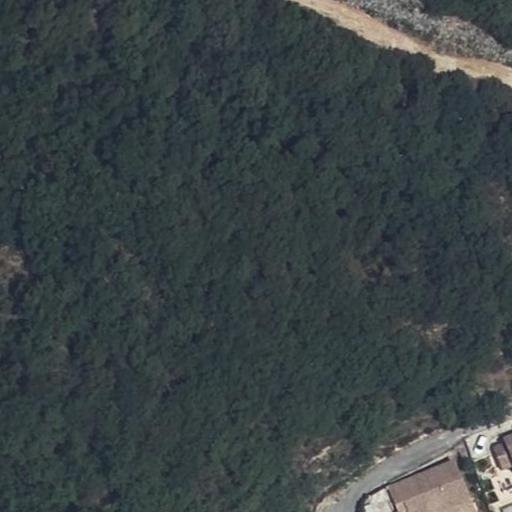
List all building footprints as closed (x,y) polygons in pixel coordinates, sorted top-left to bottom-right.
[(511,437),(507,439),(511,450),(511,452),(495,459),(501,470),(511,465),(511,437)] [(511,452),(511,450),(507,439),(489,446),(495,459),(511,452)] [(434,511),(473,497),(458,460),(379,489),(387,511),(405,511),(401,500),(413,495),(418,508),(419,511),(434,511)] [(407,511),(418,508),(413,495),(401,500),(405,511),(407,511)] [(478,511),(473,497),(434,511),(478,511)]
